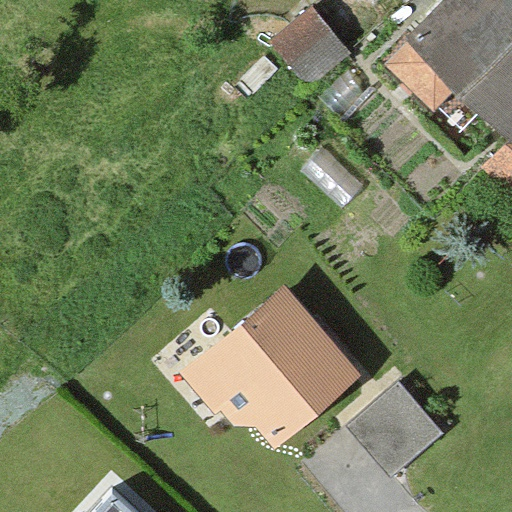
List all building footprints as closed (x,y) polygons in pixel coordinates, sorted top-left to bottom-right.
[(321,0),(307,0),(272,28),(306,69),(349,35),(321,0)] [(511,0),(451,0),(424,31),(511,107),(511,0)] [(511,162),(501,175),(511,184),(511,162)] [(354,365),(283,282),(190,361),(236,415),(249,404),(274,433),(354,365)] [(396,469),(448,424),(398,368),(347,413),(396,469)] [(138,511),(111,487),(88,511),(138,511)]
